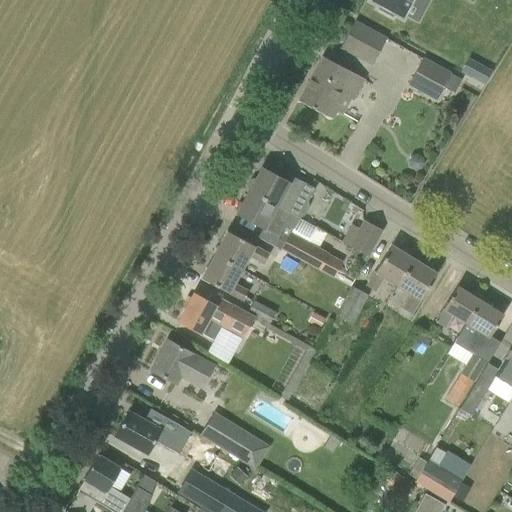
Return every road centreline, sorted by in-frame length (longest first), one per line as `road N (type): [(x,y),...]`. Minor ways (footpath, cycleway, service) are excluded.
road 1 (residential): [(10,511),(234,102)]
road 2 (residential): [(511,279),(234,102)]
